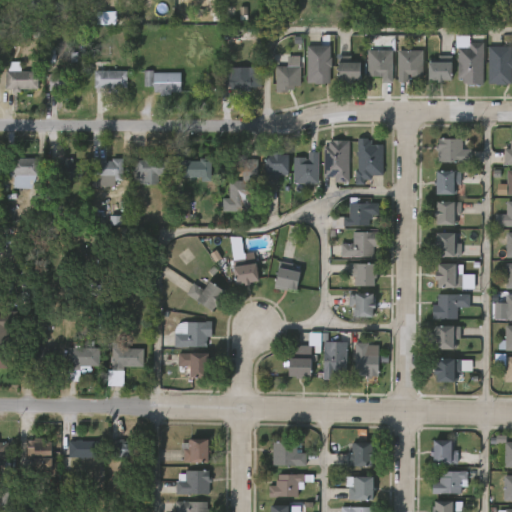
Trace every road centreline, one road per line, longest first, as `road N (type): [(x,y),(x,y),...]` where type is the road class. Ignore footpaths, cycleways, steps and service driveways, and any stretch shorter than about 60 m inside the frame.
road 1 (residential): [(0,127),(511,113)]
road 2 (tertiary): [(0,407),(511,409)]
road 3 (residential): [(407,511),(410,113)]
